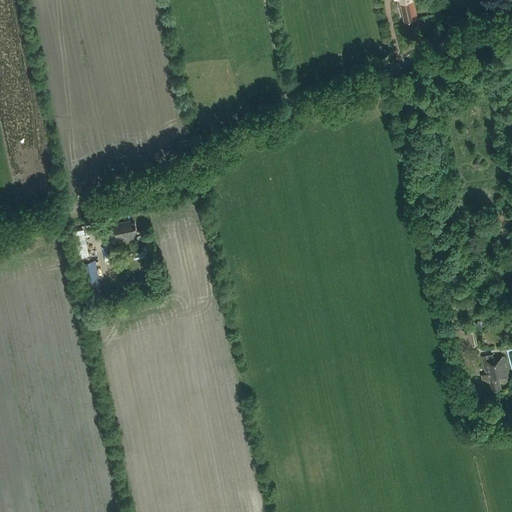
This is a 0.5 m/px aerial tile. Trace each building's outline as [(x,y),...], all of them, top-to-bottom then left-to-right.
[(394,0),(395,0),(398,0),(399,5),(401,5),(405,22),(417,19),(413,0),(394,0)] [(112,239),(117,238),(118,242),(135,239),(133,232),(137,231),(135,222),(131,222),(131,220),(114,224),(115,230),(110,231),(112,239)] [(78,261),(90,258),(84,229),(72,231),(78,261)] [(494,234),(482,237),(485,249),(497,246),(494,234)] [(101,283),(95,259),(81,263),(86,287),(101,283)] [(500,379),(508,377),(504,356),(502,356),(493,357),(492,354),(482,356),(485,374),(481,374),(482,383),(489,382),(490,390),(501,388),(500,379)]
